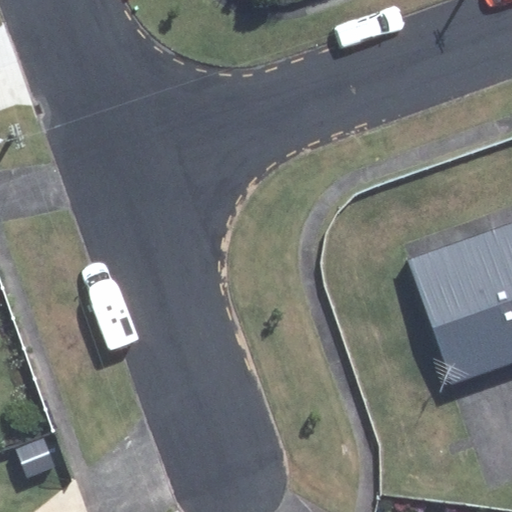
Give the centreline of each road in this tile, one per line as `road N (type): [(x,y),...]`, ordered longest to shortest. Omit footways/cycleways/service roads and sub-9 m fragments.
road 1 (residential): [(511,21),(127,158)]
road 2 (residential): [(228,484),(127,158)]
road 3 (residential): [(127,158),(65,0)]
